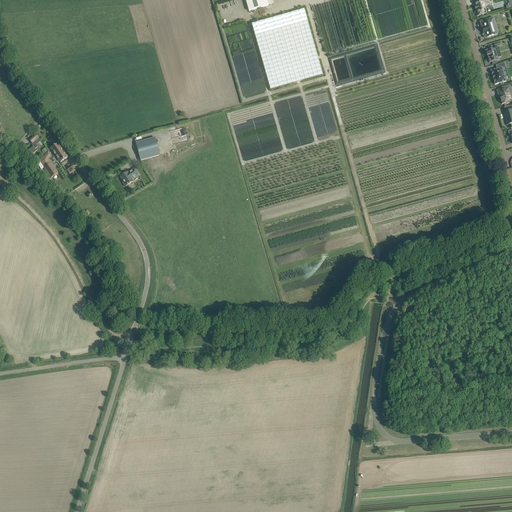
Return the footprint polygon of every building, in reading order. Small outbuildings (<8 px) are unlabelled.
[(274,4),(272,0),(245,0),(249,11),(274,4)] [(479,0),(474,1),(477,10),(476,11),(478,16),(484,14),(483,10),(485,9),(484,4),(492,2),(491,0),(479,0)] [(304,10),(252,24),(270,90),(323,75),(304,10)] [(487,37),(495,35),(492,24),(495,23),(493,18),(484,20),(484,22),(483,23),(485,28),(483,29),(484,33),(486,33),(487,37)] [(489,63),(498,60),(498,58),(497,58),(495,51),(496,51),(495,49),(486,51),(487,57),(488,57),(489,63)] [(495,84),(505,82),(506,82),(506,81),(505,81),(502,69),(506,67),(504,63),(496,66),(497,69),(492,71),(491,71),(495,84),(495,85),(495,84)] [(502,89),(498,90),(500,97),(502,104),(506,103),(509,102),(508,99),(510,98),(509,95),(511,94),(511,92),(510,85),(502,87),(502,89)] [(37,145),(38,143),(41,141),(36,135),(30,140),(32,143),(31,144),(33,147),(28,151),(32,155),(37,151),(36,149),(38,147),(37,145)] [(136,143),(141,160),(160,155),(155,138),(136,143)] [(61,162),(68,157),(58,144),(51,149),(61,162)] [(40,163),(38,164),(41,169),(43,167),(51,178),(58,173),(51,163),(50,164),(45,156),(39,160),(40,163)] [(122,181),(126,187),(133,182),(132,179),(138,175),(135,169),(128,173),(127,172),(121,177),(123,181),(122,181)]
